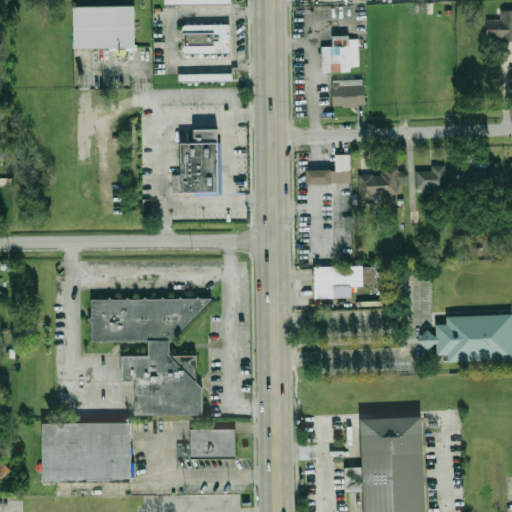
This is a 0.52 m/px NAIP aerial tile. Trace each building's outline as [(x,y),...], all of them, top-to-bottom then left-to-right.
[(75,6),(137,5),(138,44),(139,50),(111,50),(111,48),(76,48),(75,6)] [(511,10),(501,11),(501,18),(487,19),(488,41),(511,40),(511,10)] [(183,50),(183,27),(187,24),(231,24),(231,53),(186,53),(183,50)] [(360,33),(361,70),(322,72),(321,45),(334,45),(333,34),(360,33)] [(180,74),(234,73),(234,81),(180,81),(180,74)] [(333,80),(366,79),(367,104),(334,106),(333,80)] [(221,128),(221,192),(174,192),(174,174),(182,174),(182,143),(196,143),(196,128),(221,128)] [(306,170),(336,170),(336,153),(350,153),(350,184),(306,183),(306,170)] [(499,164),(459,164),(459,188),(499,188),(499,164)] [(445,165),(431,165),(431,170),(417,170),(417,192),(445,192),(445,165)] [(359,174),(360,196),(399,196),(399,166),(382,166),(382,174),(359,174)] [(315,266),(365,266),(365,286),(336,286),(336,297),(315,297),(315,266)] [(91,299),(214,298),(171,341),(171,355),(198,355),(198,382),(204,388),(205,415),(138,415),(137,381),(123,381),(123,355),(150,355),(149,341),(91,341),(91,299)] [(447,316),(511,314),(511,360),(449,362),(449,355),(438,356),(438,344),(438,336),(437,325),(448,325),(447,316)] [(438,344),(438,336),(435,336),(428,330),(419,340),(430,350),(436,344),(438,344)] [(365,511),(361,418),(422,415),(426,511),(365,511)] [(44,424),(132,422),(134,479),(45,481),(44,424)] [(192,430),(237,430),(237,458),(192,458),(192,430)] [(0,479),(10,469),(0,457),(0,479)]
